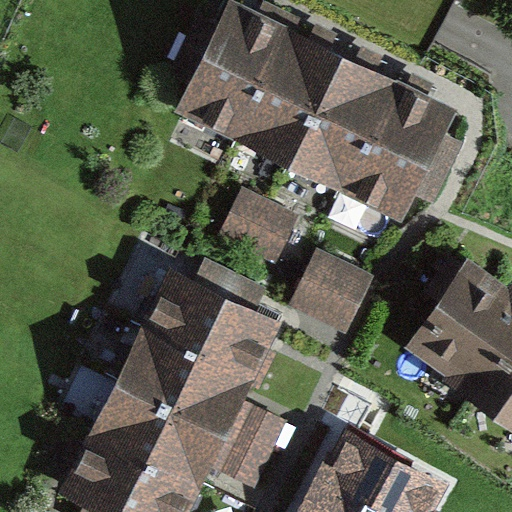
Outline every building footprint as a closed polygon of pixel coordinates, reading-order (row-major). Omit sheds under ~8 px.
[(468,104),(251,0),(230,0),(220,23),(200,14),(171,73),(189,82),(177,108),(412,220),(468,104)] [(224,230),(282,258),(307,208),(248,180),(224,230)] [(376,274),(318,245),(289,303),(347,332),(376,274)] [(511,274),(465,245),(405,340),(511,405),(511,274)] [(294,314),(172,253),(53,487),(84,502),(78,511),(189,511),(216,459),(257,480),(288,418),(251,399),(294,314)] [(431,511),(448,483),(352,430),(307,511),(431,511)]
